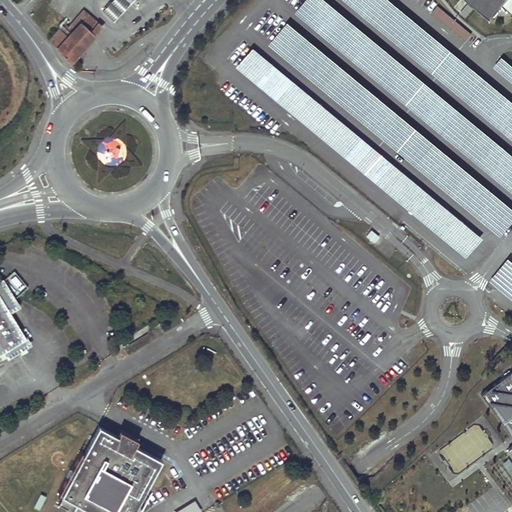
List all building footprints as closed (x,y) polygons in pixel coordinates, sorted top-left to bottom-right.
[(128,2),(125,0),(110,0),(110,1),(121,11),(128,2)] [(511,153),(326,0),(305,0),(295,13),(511,193),(511,153)] [(511,98),(393,0),(345,0),(511,137),(511,98)] [(471,0),(491,16),(502,3),(504,0),(471,0)] [(511,0),(504,0),(502,3),(511,11),(511,0)] [(121,11),(110,1),(103,10),(113,19),(121,11)] [(472,31),(438,4),(431,13),(465,40),(472,31)] [(69,62),(102,27),(87,14),(85,16),(80,12),(66,28),(62,24),(49,39),(69,62)] [(511,219),(511,204),(288,19),(269,42),(500,234),(511,219)] [(481,237),(250,47),(236,64),(467,254),(481,237)] [(511,62),(504,55),(493,69),(511,84),(511,62)] [(370,229),(365,236),(373,242),(378,235),(370,229)] [(511,258),(509,256),(490,280),(511,298),(511,258)] [(19,305),(0,283),(0,282),(0,354),(4,352),(8,359),(29,346),(25,339),(26,338),(9,311),(19,305)] [(156,319),(149,324),(152,329),(160,324),(156,319)] [(477,397),(511,442),(511,444),(507,449),(511,456),(511,374),(508,370),(504,373),(506,376),(477,397)] [(441,446),(455,471),(493,450),(479,424),(441,446)] [(146,488),(161,459),(98,425),(82,454),(85,455),(99,428),(117,438),(116,442),(131,450),(132,446),(158,460),(143,487),(146,488)] [(146,488),(143,487),(158,460),(132,446),(131,450),(116,442),(117,438),(99,428),(85,455),(82,454),(79,452),(57,492),(63,495),(58,504),(71,511),(72,511),(136,511),(149,490),(146,488)]
